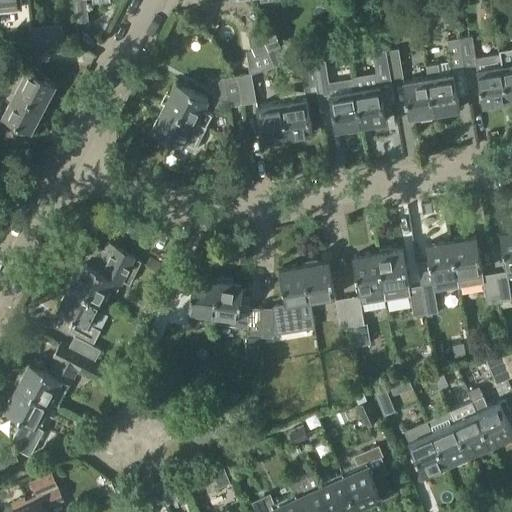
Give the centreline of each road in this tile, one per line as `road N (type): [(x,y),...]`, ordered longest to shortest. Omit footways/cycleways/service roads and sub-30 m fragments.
road 1 (residential): [(511,165),(213,211),(160,202),(65,163)]
road 2 (residential): [(0,474),(123,421),(189,458)]
road 3 (residential): [(65,163),(152,0)]
road 4 (residential): [(0,288),(65,163)]
